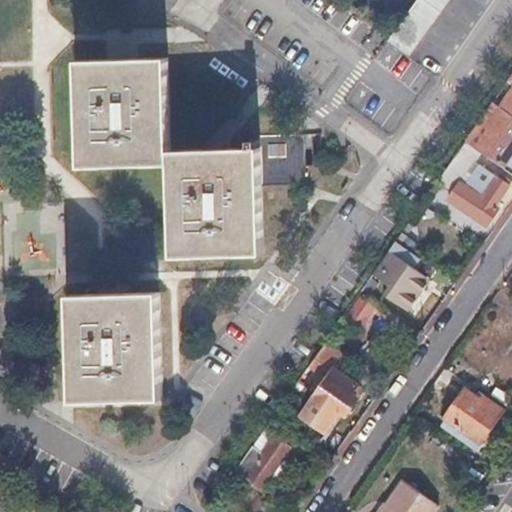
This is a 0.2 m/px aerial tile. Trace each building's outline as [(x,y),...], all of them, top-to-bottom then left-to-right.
[(419,0),(391,39),(389,43),(403,53),(412,59),(454,0),(419,0)] [(171,41),(71,44),(73,161),(162,160),(163,263),(262,263),(262,147),(172,148),(171,41)] [(511,84),(506,81),(463,142),(477,152),(488,160),(502,140),(506,143),(511,133),(511,84)] [(477,152),(463,142),(437,180),(450,190),(477,152)] [(460,183),(448,200),(484,225),(490,216),(496,208),(492,205),(507,184),(484,168),(474,182),(468,178),(463,185),(460,183)] [(417,257),(395,241),(366,284),(377,292),(408,315),(418,302),(427,289),(414,279),(417,275),(402,264),(417,257)] [(370,301),(377,305),(403,323),(408,315),(377,292),(370,301)] [(160,295),(60,296),(61,403),(161,400),(160,295)] [(375,308),(360,298),(344,321),(360,331),(372,315),(386,325),(392,317),(377,307),(376,309),(375,308)] [(309,367),(322,376),(314,387),(320,391),(316,396),(302,417),(323,432),(337,411),(346,417),(352,409),(357,400),(352,397),(357,389),(334,373),(344,359),(324,345),(309,367)] [(472,396),(464,390),(439,425),(458,438),(462,431),(480,443),(504,409),(485,396),(481,402),(472,396)] [(289,450),(263,433),(236,473),(261,491),(275,471),(289,450)] [(434,511),(438,507),(403,482),(387,505),(382,511),(434,511)]
